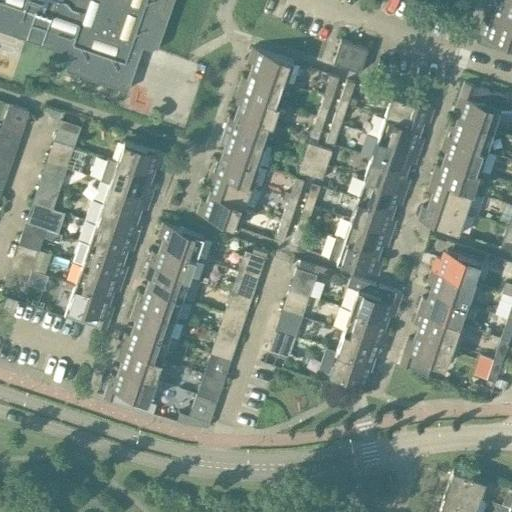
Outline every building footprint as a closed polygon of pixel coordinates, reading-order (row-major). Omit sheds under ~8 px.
[(0,0),(0,27),(37,40),(70,51),(65,66),(120,85),(127,87),(142,45),(154,49),(154,48),(170,0),(0,0)] [(497,7),(494,15),(511,20),(511,0),(490,0),(489,4),(497,7)] [(511,20),(494,15),(491,23),(483,20),(479,33),(511,44),(511,20)] [(340,37),(334,55),(332,61),(359,70),(367,47),(340,37)] [(255,62),(252,70),(285,81),(292,60),(251,46),(247,59),(255,62)] [(242,75),(237,88),(278,101),(285,81),(252,70),(250,78),(242,75)] [(329,73),(322,94),(331,97),(338,76),(329,73)] [(346,79),(339,99),(347,102),(354,81),(346,79)] [(462,110),(459,117),(492,129),(500,107),(510,107),(511,100),(511,96),(463,80),(454,107),(462,110)] [(241,103),(238,111),(271,122),(278,101),(237,88),(233,100),(241,103)] [(322,94),(316,114),(324,117),(331,97),(322,94)] [(391,94),(384,115),(417,126),(420,118),(428,121),(432,107),(391,94)] [(339,99),(332,120),(340,123),(347,102),(339,99)] [(2,119),(23,126),(29,108),(8,101),(2,119)] [(228,116),(224,129),(264,142),(271,122),(238,111),(236,119),(228,116)] [(58,123),(78,130),(81,121),(60,114),(58,122),(58,123)] [(309,135),(317,138),(324,117),(316,114),(309,135)] [(384,115),(377,135),(418,149),(422,137),(415,134),(417,126),(384,115)] [(449,123),(445,135),(485,149),(492,129),(459,117),(457,125),(449,123)] [(332,120),(325,141),(333,143),(340,123),(332,120)] [(227,144),(224,152),(257,163),(264,142),(224,129),(220,141),(227,144)] [(377,135),(370,156),(403,167),(406,159),(414,162),(418,149),(377,135)] [(448,150),(446,158),(479,169),(485,149),(445,135),(440,148),(448,150)] [(123,139),(115,161),(149,172),(151,164),(159,167),(164,153),(123,139)] [(307,140),(302,155),(314,159),(319,145),(307,140)] [(319,145),(314,159),(326,164),(331,149),(319,145)] [(0,146),(0,155),(11,159),(14,151),(0,146)] [(49,148),(45,160),(66,167),(70,155),(49,148)] [(214,157),(210,170),(250,184),(257,163),(224,152),(222,160),(214,157)] [(0,165),(9,168),(11,159),(0,155),(0,165)] [(297,170),(305,173),(309,174),(314,159),(302,155),(297,170)] [(370,156),(363,176),(404,190),(409,177),(401,175),(403,167),(370,156)] [(100,178),(109,181),(150,195),(154,182),(146,180),(149,172),(115,161),(106,158),(100,178)] [(435,163),(431,176),(472,189),(479,169),(446,158),(443,166),(435,163)] [(314,159),(309,174),(321,178),(326,164),(314,159)] [(64,172),(66,167),(45,160),(43,165),(64,172)] [(213,186),(210,193),(244,204),(250,184),(210,170),(205,183),(213,186)] [(295,175),(288,196),(296,199),(303,178),(295,175)] [(363,176),(357,197),(389,208),(392,200),(400,203),(404,190),(363,176)] [(435,191),(432,199),(464,210),(472,189),(431,176),(426,188),(435,191)] [(109,181),(102,201),(135,213),(138,205),(146,207),(150,195),(109,181)] [(311,181),(304,202),(312,205),(319,184),(311,181)] [(34,191),(31,200),(52,207),(55,198),(34,191)] [(200,198),(196,212),(236,225),(244,204),(210,193),(208,200),(200,198)] [(288,196),(281,217),(289,220),(296,199),(288,196)] [(357,197),(349,217),(390,231),(395,218),(387,216),(389,208),(357,197)] [(421,204),(416,218),(457,232),(464,210),(432,199),(429,207),(421,204)] [(31,200),(29,208),(49,215),(52,207),(31,200)] [(102,201),(95,222),(136,236),(140,223),(132,221),(135,213),(102,201)] [(304,202),(297,222),(305,225),(312,205),(304,202)] [(281,217),(274,237),(282,240),(289,220),(281,217)] [(349,217),(343,237),(375,249),(378,241),(386,244),(390,231),(349,217)] [(165,237),(162,245),(195,256),(202,234),(162,221),(157,234),(165,237)] [(95,222),(88,242),(121,254),(124,246),(132,249),(136,236),(95,222)] [(290,242),(304,247),(307,238),(301,237),(305,225),(297,222),(290,242)] [(20,233),(17,241),(38,248),(41,240),(20,233)] [(335,235),(327,256),(376,273),(381,259),(373,257),(375,249),(343,237),(335,235)] [(511,241),(501,238),(498,246),(511,250),(511,241)] [(81,262),(81,263),(122,277),(127,264),(118,261),(121,254),(88,242),(79,239),(72,259),(81,262)] [(17,241),(15,249),(15,250),(35,257),(38,248),(17,241)] [(254,242),(251,251),(265,255),(268,247),(254,242)] [(152,251),(148,262),(188,276),(195,256),(162,245),(159,253),(152,251)] [(435,255),(431,267),(472,281),(479,260),(442,247),(439,256),(435,255)] [(241,257),(262,264),(265,255),(251,251),(244,248),(241,257)] [(151,278),(148,285),(182,296),(188,276),(148,262),(143,275),(151,278)] [(81,263),(74,283),(107,295),(110,287),(118,289),(122,277),(81,263)] [(295,266),(292,274),(313,281),(316,273),(295,266)] [(430,281),(428,289),(465,302),(472,281),(431,267),(426,280),(430,281)] [(357,288),(350,308),(383,319),(385,312),(394,314),(401,291),(349,274),(345,284),(357,288)] [(6,275),(3,283),(24,290),(27,282),(6,275)] [(504,281),(501,291),(504,293),(511,295),(511,281),(511,283),(504,281)] [(233,282),(230,291),(250,298),(253,289),(233,282)] [(105,302),(107,295),(74,283),(67,305),(108,318),(113,305),(105,302)] [(138,291),(133,303),(175,317),(182,296),(148,285),(146,293),(138,291)] [(421,296),(417,308),(458,322),(465,302),(428,289),(425,297),(421,296)] [(227,299),(248,305),(250,298),(230,291),(227,299)] [(501,291),(499,299),(502,300),(511,303),(511,299),(511,295),(504,293),(501,291)] [(284,299),(281,307),(302,315),(304,307),(284,299)] [(137,318),(135,326),(168,337),(175,317),(133,303),(129,316),(137,318)] [(281,307),(278,316),(299,323),(302,315),(281,307)] [(350,308),(343,328),(384,343),(388,330),(380,327),(383,319),(350,308)] [(416,322),(414,330),(418,331),(451,343),(458,322),(417,308),(413,321),(416,322)] [(504,325),(500,337),(508,339),(511,326),(511,317),(507,316),(496,312),(494,321),(504,325)] [(219,322),(216,331),(237,338),(240,329),(219,322)] [(124,331),(120,345),(161,358),(168,337),(135,326),(132,334),(124,331)] [(343,328),(336,349),(369,360),(372,352),(379,355),(384,343),(343,328)] [(407,336),(398,363),(427,372),(431,360),(443,364),(451,343),(418,331),(414,330),(411,338),(407,336)] [(214,339),(234,346),(237,338),(216,331),(214,339)] [(500,337),(493,357),(501,360),(508,339),(500,337)] [(290,348),(269,341),(266,350),(287,357),(290,348)] [(124,360),(121,367),(154,378),(161,358),(120,345),(116,357),(124,360)] [(317,366),(328,370),(370,384),(374,371),(366,368),(369,360),(336,349),(324,345),(317,366)] [(495,376),(496,375),(501,360),(493,357),(486,378),(494,380),(495,376)] [(205,364),(202,372),(207,374),(223,379),(226,371),(205,364)] [(110,373),(102,396),(152,412),(155,402),(147,399),(154,378),(121,367),(118,375),(110,373)] [(199,381),(220,388),(223,379),(207,374),(202,372),(199,381)] [(493,382),(493,384),(503,387),(503,386),(506,379),(495,376),(494,380),(493,382)] [(176,419),(207,425),(209,421),(212,413),(191,406),(189,413),(179,410),(176,419)] [(452,468),(446,485),(479,497),(485,479),(452,468)] [(446,485),(440,502),(469,511),(473,511),(479,497),(446,485)] [(469,511),(440,502),(436,511),(469,511)]
